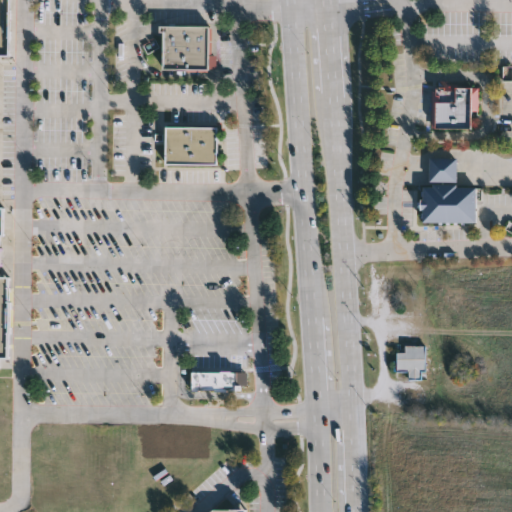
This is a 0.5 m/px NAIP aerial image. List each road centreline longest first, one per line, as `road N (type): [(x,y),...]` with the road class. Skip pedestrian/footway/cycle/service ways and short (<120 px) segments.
road 1 (primary): [(355,511),(323,0)]
road 2 (primary): [(291,9),(314,317)]
